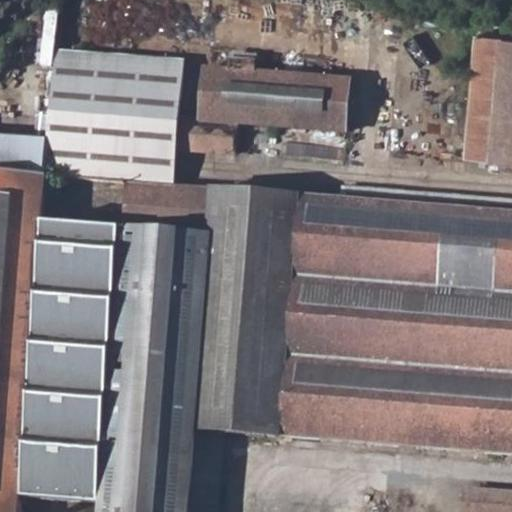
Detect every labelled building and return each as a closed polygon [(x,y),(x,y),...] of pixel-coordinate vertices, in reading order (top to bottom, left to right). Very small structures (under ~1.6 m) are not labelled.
[(365,22),(363,40),(383,42),(384,24),(365,22)] [(470,48),(462,169),(511,172),(511,41),(505,41),(505,50),(470,48)] [(43,183),(43,187),(123,194),(166,197),(168,171),(172,137),(177,73),(52,62),(43,183)] [(172,137),(168,171),(335,183),(341,97),(247,89),(248,76),(223,74),(223,87),(198,86),(193,139),(172,137)] [(0,511),(18,511),(19,501),(28,383),(39,235),(39,229),(43,187),(43,183),(0,179),(0,511)] [(215,511),(223,435),(401,449),(511,457),(511,207),(401,198),(382,197),(380,213),(166,197),(123,194),(120,235),(119,241),(98,506),(97,511),(215,511)] [(120,235),(39,229),(39,235),(28,383),(19,501),(98,506),(119,241),(120,235)] [(511,511),(511,497),(479,494),(478,511),(511,511)]
